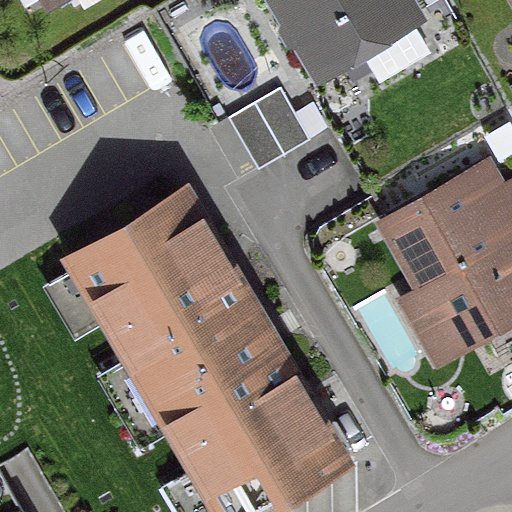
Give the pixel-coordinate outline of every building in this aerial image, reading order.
[(38,0),(47,14),(71,0),(38,0)] [(401,0),(270,0),(281,18),(278,31),(285,43),(299,47),(313,72),(411,15),(401,0)] [(277,87),(225,117),(254,169),(306,139),(277,87)] [(384,225),(419,287),(400,298),(432,355),(511,309),(511,225),(489,184),(480,170),(384,225)] [(243,511),(337,457),(270,343),(249,307),(181,195),(71,261),(220,511),(243,511)]
